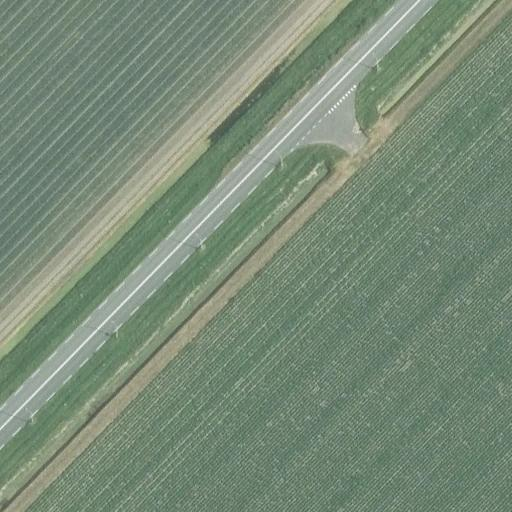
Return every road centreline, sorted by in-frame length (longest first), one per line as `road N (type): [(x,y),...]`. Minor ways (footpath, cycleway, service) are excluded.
road 1 (secondary): [(0,430),(315,109)]
road 2 (secondary): [(315,109),(422,0)]
